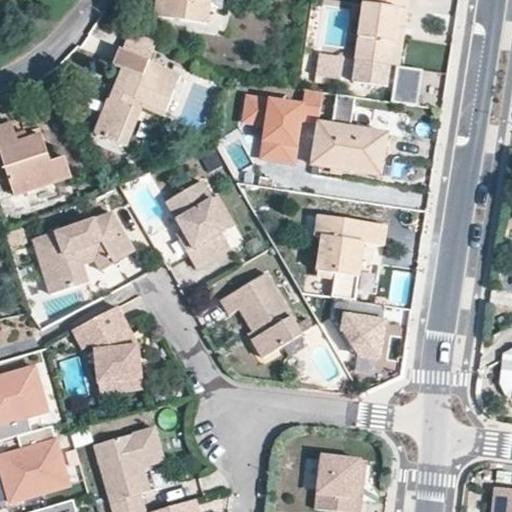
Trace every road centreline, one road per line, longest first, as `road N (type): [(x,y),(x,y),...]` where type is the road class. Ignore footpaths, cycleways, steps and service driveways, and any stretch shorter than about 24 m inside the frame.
road 1 (tertiary): [(433,425),(434,371),(490,0)]
road 2 (residential): [(242,433),(286,407),(433,425)]
road 3 (residential): [(158,292),(242,433)]
road 4 (residential): [(0,85),(66,45),(99,0)]
